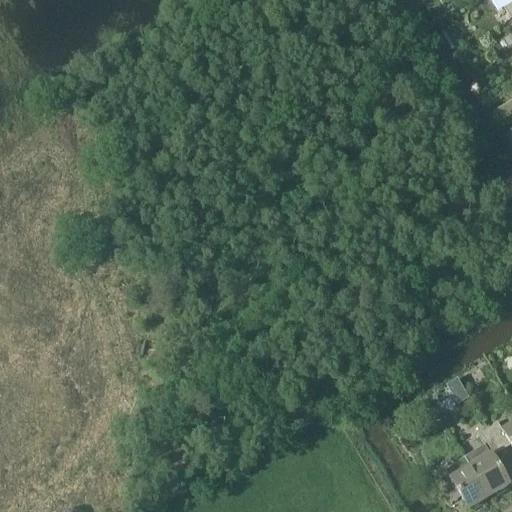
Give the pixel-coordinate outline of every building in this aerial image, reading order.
[(511,0),(510,0),(511,2),(511,5),(503,10),(510,21),(511,19),(511,0)] [(451,6),(439,14),(443,20),(455,13),(451,6)] [(500,453),(509,448),(510,447),(511,449),(511,425),(501,433),(496,425),(486,430),(500,452),(500,453)] [(488,500),(509,487),(491,458),(498,455),(500,453),(500,452),(486,430),(476,437),(483,448),(464,460),(463,460),(487,500),(488,500)] [(488,500),(487,500),(463,460),(445,473),(435,479),(441,489),(448,500),(449,501),(457,496),(458,495),(468,511),(488,500)]
